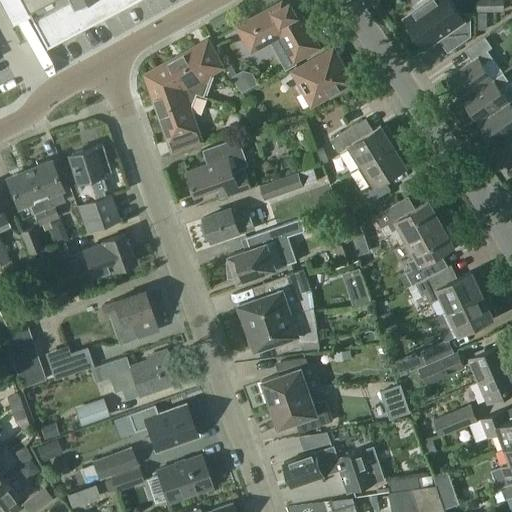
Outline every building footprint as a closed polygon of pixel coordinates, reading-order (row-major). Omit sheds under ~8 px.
[(21,0),(46,46),(103,15),(132,0),(21,0)] [(415,10),(405,17),(410,25),(407,27),(415,40),(416,41),(420,39),(425,47),(443,34),(452,47),(470,35),(470,20),(463,19),(450,0),(422,0),(415,5),(418,8),(415,10)] [(476,0),(477,11),(504,11),(503,0),(476,0)] [(282,2),(238,26),(251,50),(269,41),(283,66),(295,60),(318,47),(297,7),(293,9),(292,6),(287,4),(284,6),(282,2)] [(472,60),(446,78),(462,101),(493,79),(483,64),(492,57),(487,50),(492,47),(485,37),(465,50),(472,60)] [(207,41),(146,74),(197,94),(204,97),(213,71),(222,66),(207,41)] [(293,71),(312,104),(352,82),(339,59),(329,65),(323,55),(293,71)] [(493,79),(462,101),(470,113),(478,124),(509,102),(498,87),(508,80),(503,73),(493,79)] [(197,94),(146,74),(174,153),(202,143),(190,111),(197,94)] [(511,99),(509,102),(478,124),(494,146),(511,133),(511,99)] [(387,125),(383,128),(381,125),(360,139),(353,127),(331,140),(338,152),(347,147),(359,167),(394,146),(398,143),(387,125)] [(511,133),(494,146),(510,169),(511,167),(511,133)] [(205,150),(209,163),(187,171),(196,195),(223,185),(227,196),(251,188),(243,165),(247,164),(237,138),(239,138),(239,137),(203,149),(203,151),(205,150)] [(90,177),(97,199),(78,206),(87,230),(119,219),(110,194),(107,195),(101,174),(111,171),(102,143),(69,154),(77,182),(90,177)] [(407,166),(394,146),(359,167),(372,188),(364,193),(370,203),(391,189),(385,180),(407,166)] [(50,160),(28,169),(44,209),(54,205),(65,201),(60,189),(62,188),(50,160)] [(30,201),(35,213),(44,209),(28,169),(6,178),(17,206),(30,201)] [(303,185),(298,172),(260,186),(265,199),(303,185)] [(408,242),(442,223),(429,200),(407,212),(400,200),(375,216),(381,228),(389,224),(393,231),(400,227),(408,242)] [(54,205),(44,209),(49,221),(58,217),(54,205)] [(205,221),(201,223),(206,238),(210,236),(212,240),(238,231),(239,233),(254,228),(247,208),(233,213),(231,208),(204,217),(205,221)] [(49,221),(44,209),(35,213),(40,224),(49,221)] [(442,223),(408,242),(417,257),(409,261),(413,269),(406,272),(413,284),(416,283),(440,270),(433,258),(454,246),(442,223)] [(238,281),(276,267),(297,260),(288,234),(286,235),(282,224),(246,236),(250,248),(229,255),(230,259),(226,261),(228,278),(237,277),(238,281)] [(21,234),(30,256),(42,250),(34,229),(21,234)] [(103,241),(102,241),(81,248),(91,276),(112,269),(135,261),(124,233),(103,241)] [(333,240),(341,265),(358,260),(350,235),(333,240)] [(0,264),(9,260),(0,242),(0,241),(0,264)] [(66,242),(47,248),(51,260),(69,254),(66,242)] [(304,310),(314,308),(314,307),(311,290),(304,268),(273,279),(277,290),(239,304),(240,306),(237,309),(240,317),(244,318),(247,327),(303,307),(304,310)] [(442,269),(440,270),(416,283),(421,295),(422,295),(425,293),(430,302),(441,297),(448,311),(483,294),(471,271),(448,281),(442,269)] [(352,305),(369,300),(364,284),(347,289),(352,305)] [(122,342),(136,337),(156,330),(143,290),(113,300),(113,302),(102,306),(105,317),(112,315),(122,342)] [(483,294),(448,311),(459,334),(493,318),(493,316),(498,314),(489,296),(484,298),(483,294)] [(1,299),(0,299),(0,327),(13,322),(1,299)] [(303,307),(247,327),(250,335),(247,339),(250,346),(255,347),(255,349),(281,340),(285,351),(302,345),(303,349),(304,349),(320,347),(314,308),(304,310),(303,307)] [(1,331),(21,387),(22,391),(84,370),(78,352),(40,365),(26,322),(1,331)] [(426,364),(449,354),(454,352),(448,339),(421,351),(426,364)] [(478,381),(511,365),(511,362),(503,343),(468,358),(478,381)] [(147,361),(130,367),(139,395),(177,382),(165,349),(145,356),(147,361)] [(455,370),(449,354),(426,364),(419,367),(425,383),(455,370)] [(9,355),(0,357),(0,366),(1,370),(13,366),(9,355)] [(270,404),(310,390),(302,367),(308,364),(306,357),(281,361),(284,372),(262,380),(270,404)] [(395,362),(400,375),(409,371),(404,359),(395,362)] [(511,365),(478,381),(488,403),(511,392),(511,365)] [(380,391),(383,399),(403,392),(401,384),(380,391)] [(310,390),(270,404),(279,427),(301,420),(305,430),(333,420),(326,400),(314,404),(310,390)] [(6,399),(10,410),(21,406),(17,395),(6,399)] [(80,425),(100,418),(109,415),(103,397),(74,407),(80,425)] [(147,426),(155,449),(196,435),(185,403),(158,413),(154,403),(127,413),(134,431),(147,426)] [(434,419),(440,435),(478,420),(471,404),(434,419)] [(25,417),(21,406),(10,410),(14,421),(25,417)] [(499,433),(504,448),(511,444),(511,418),(509,419),(505,409),(481,418),(488,437),(499,433)] [(420,443),(425,455),(437,450),(433,438),(420,443)] [(37,448),(43,461),(62,452),(55,439),(37,448)] [(501,488),(511,483),(511,444),(504,448),(510,463),(491,470),(497,489),(501,488)] [(315,452),(284,463),(285,464),(283,467),(286,475),(289,476),(292,486),(323,476),(323,473),(332,470),(331,465),(340,462),(334,446),(315,452)] [(25,447),(15,452),(21,463),(31,457),(25,447)] [(72,470),(78,485),(137,463),(131,448),(93,462),(91,456),(79,461),(82,467),(72,470)] [(393,492),(411,489),(419,488),(417,474),(394,477),(394,475),(386,478),(379,458),(373,460),(370,451),(362,454),(361,450),(342,456),(353,492),(355,491),(356,497),(369,495),(368,491),(392,481),(393,492)] [(201,455),(156,470),(167,502),(212,486),(201,455)] [(138,467),(111,477),(115,489),(142,480),(138,467)] [(447,470),(433,475),(437,487),(451,482),(447,470)] [(3,476),(0,478),(0,511),(14,511),(20,508),(13,499),(17,496),(3,476)] [(511,483),(501,488),(505,499),(511,496),(511,483)] [(66,494),(71,506),(99,496),(94,484),(66,494)] [(44,487),(22,504),(28,511),(32,511),(52,497),(44,487)] [(393,492),(389,493),(391,511),(418,511),(411,489),(393,492)] [(357,511),(353,498),(330,501),(333,511),(357,511)] [(234,511),(231,503),(206,511),(234,511)]
